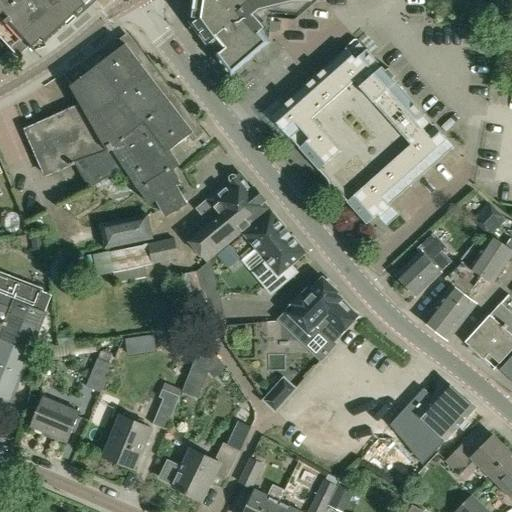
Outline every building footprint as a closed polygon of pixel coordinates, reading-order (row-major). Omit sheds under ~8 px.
[(0,0),(0,40),(14,55),(16,58),(27,48),(32,52),(36,48),(43,46),(42,43),(88,0),(0,0)] [(195,0),(194,11),(192,21),(209,42),(210,41),(220,54),(218,55),(232,74),(270,42),(269,41),(270,32),(271,21),(272,18),(295,20),(318,0),(195,0)] [(495,0),(495,7),(509,8),(509,0),(495,0)] [(271,21),(270,32),(280,33),(281,22),(271,21)] [(399,215),(390,205),(454,148),(393,79),(396,77),(389,69),(386,71),(367,50),(366,51),(357,40),(309,82),(305,86),(271,116),(367,225),(378,215),(387,226),(399,215)] [(91,190),(122,167),(150,204),(157,199),(165,216),(187,206),(178,185),(181,183),(174,170),(180,165),(170,151),(193,134),(127,44),(71,85),(82,104),(26,129),(47,174),(75,162),(91,190)] [(204,218),(196,225),(202,231),(189,241),(207,263),(269,210),(263,202),(264,200),(255,189),(252,189),(238,173),(235,176),(232,175),(230,177),(229,181),(196,208),(204,218)] [(488,202),(472,218),(489,235),(505,218),(488,202)] [(253,274),(271,296),(297,274),(291,267),(306,254),(291,236),(287,239),(283,234),(286,231),(272,213),(244,236),(267,263),(253,274)] [(105,249),(154,239),(149,214),(101,224),(105,249)] [(452,262),(443,253),(447,249),(433,234),(417,249),(421,253),(397,277),(416,297),(441,273),(452,262)] [(468,298),(483,277),(493,284),(511,256),(511,242),(508,248),(490,236),(469,267),(463,263),(450,277),(451,285),(423,322),(448,341),(477,304),(468,298)] [(145,266),(179,259),(175,238),(92,255),(97,276),(113,273),(115,284),(147,278),(145,266)] [(238,251),(228,257),(235,268),(245,262),(238,251)] [(196,271),(175,275),(181,300),(196,297),(194,290),(200,290),(196,271)] [(43,292),(44,290),(0,273),(0,403),(11,407),(11,406),(9,405),(52,295),(43,292)] [(278,320),(262,337),(292,366),(322,334),(335,347),(337,345),(335,343),(360,317),(359,316),(360,314),(338,293),(336,290),(338,288),(330,280),(328,283),(325,280),(324,282),(322,280),(312,291),(308,288),(285,311),(286,312),(278,320)] [(511,314),(500,304),(465,343),(484,360),(487,356),(498,366),(511,350),(511,314)] [(127,342),(132,360),(158,352),(153,335),(127,342)] [(99,346),(62,348),(62,360),(99,358),(99,346)] [(86,386),(101,393),(113,365),(98,358),(86,386)] [(511,358),(502,370),(511,378),(511,358)] [(284,377),(263,398),(274,409),(295,388),(284,377)] [(422,466),(445,441),(475,408),(447,383),(433,399),(423,389),(390,426),(422,466)] [(180,396),(163,389),(159,397),(164,399),(153,425),(166,430),(180,396)] [(79,412),(43,397),(31,427),(67,442),(79,412)] [(189,403),(189,419),(202,419),(201,403),(189,403)] [(153,429),(120,416),(103,457),(133,470),(140,453),(142,454),(153,429)] [(227,445),(223,443),(215,460),(191,449),(181,468),(168,462),(160,479),(173,485),(172,488),(202,502),(214,475),(226,480),(252,427),(239,421),(227,445)] [(489,476),(511,453),(493,436),(473,457),(462,446),(447,461),(466,479),(479,466),(489,476)] [(511,453),(489,476),(511,498),(511,457),(511,456),(511,454),(511,453)] [(252,489),(263,465),(250,459),(239,483),(252,489)] [(325,511),(328,506),(329,507),(341,482),(327,474),(325,480),(324,479),(308,511),(325,511)] [(341,482),(329,507),(340,511),(345,511),(356,489),(342,482),(341,482)] [(244,511),(274,511),(280,502),(285,491),(272,485),(267,496),(255,490),(244,511)] [(300,511),(280,502),(274,511),(300,511)]
